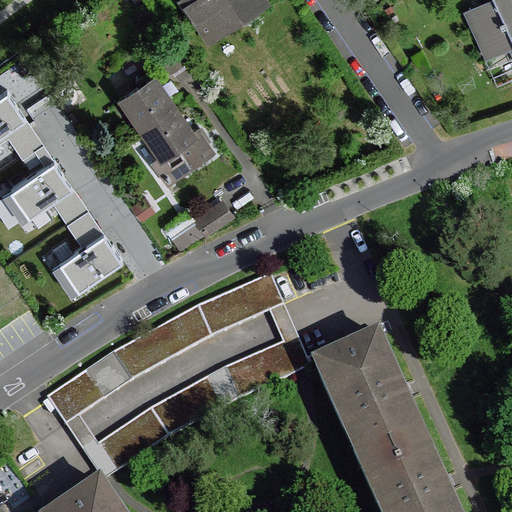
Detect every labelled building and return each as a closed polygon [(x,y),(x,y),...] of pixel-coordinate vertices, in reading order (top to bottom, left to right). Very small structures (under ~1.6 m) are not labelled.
[(184,0),(209,37),(263,0),(184,0)] [(482,32),(511,18),(511,0),(497,0),(498,0),(473,12),(482,32)] [(511,18),(482,32),(491,52),(511,42),(511,18)] [(183,59),(167,37),(154,46),(172,72),(185,62),(183,59)] [(144,126),(175,105),(156,76),(126,98),(144,126)] [(0,164),(44,134),(9,87),(0,93),(0,164)] [(194,132),(175,105),(144,126),(163,153),(154,159),(169,180),(209,154),(203,145),(207,142),(198,129),(194,132)] [(85,195),(56,155),(0,193),(0,200),(24,235),(85,195)] [(233,216),(223,202),(197,220),(198,221),(206,232),(207,233),(233,216)] [(206,232),(198,221),(186,229),(193,240),(206,232)] [(133,266),(104,226),(44,267),(72,306),(133,266)] [(284,306),(271,276),(202,306),(117,353),(48,398),(67,425),(80,416),(132,381),(212,337),(270,312),(284,306)] [(278,330),(284,344),(297,373),(304,370),(312,367),(293,324),(284,306),(270,312),(278,330)] [(380,338),(317,365),(362,468),(425,441),(380,338)] [(297,373),(284,344),(230,368),(155,409),(100,446),(117,472),(176,434),(237,398),(297,373)] [(117,472),(100,446),(91,433),(80,416),(67,425),(78,442),(104,481),(109,477),(117,472)] [(457,511),(425,441),(362,468),(382,511),(457,511)] [(120,511),(101,484),(58,511),(120,511)]
